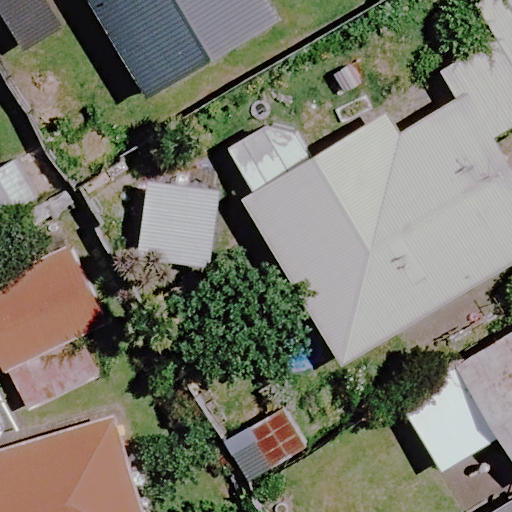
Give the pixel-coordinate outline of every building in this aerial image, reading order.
[(298,6),(294,0),(114,0),(163,84),(298,6)] [(477,81),(506,132),(511,128),(511,0),(495,0),(511,27),(511,28),(463,57),(477,81)] [(511,141),(506,132),(477,81),(416,117),(402,93),(323,139),(303,105),(234,144),(357,354),(511,262),(511,141)] [(0,218),(50,189),(26,148),(0,163),(0,218)] [(220,266),(232,179),(154,168),(142,255),(220,266)] [(134,363),(74,240),(0,276),(0,346),(32,413),(134,363)] [(511,333),(391,400),(434,478),(500,441),(511,462),(511,333)] [(152,511),(121,406),(0,441),(0,511),(152,511)] [(511,511),(511,503),(496,511),(511,511)]
